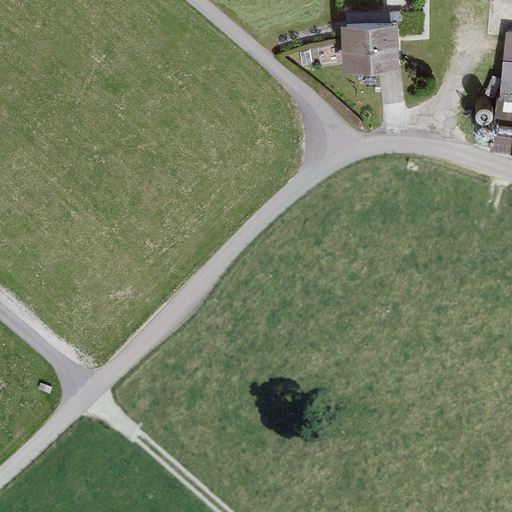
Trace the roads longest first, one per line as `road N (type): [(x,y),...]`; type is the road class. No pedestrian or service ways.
road 1 (unclassified): [(0,477),(325,167),(359,150),(406,145),(511,171)]
road 2 (track): [(346,156),(312,104),(196,0)]
road 3 (track): [(91,391),(224,511)]
